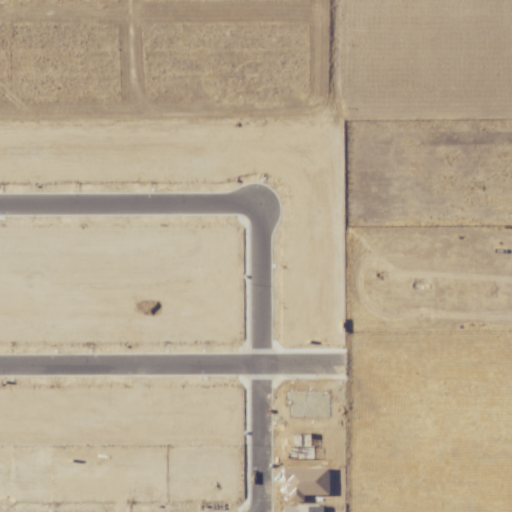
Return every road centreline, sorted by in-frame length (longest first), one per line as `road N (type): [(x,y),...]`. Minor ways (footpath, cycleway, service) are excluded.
road 1 (residential): [(0,203),(250,203),(260,218),(261,511)]
road 2 (residential): [(0,364),(258,366)]
